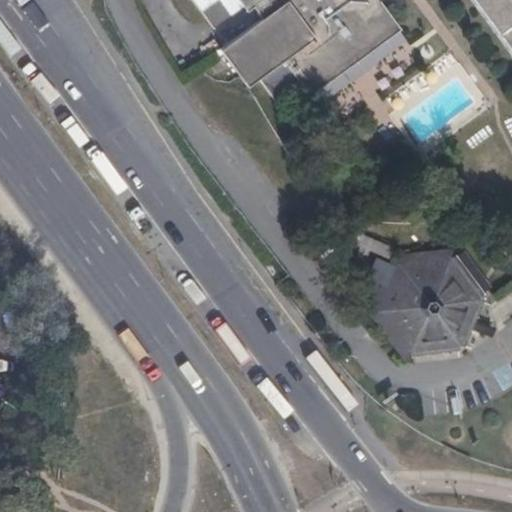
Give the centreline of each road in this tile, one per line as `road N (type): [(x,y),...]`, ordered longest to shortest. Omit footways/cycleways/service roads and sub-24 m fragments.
road 1 (primary): [(391,511),(21,0)]
road 2 (residential): [(110,0),(195,141),(366,362),(397,378),(423,375),(477,362),(511,343)]
road 3 (primary): [(85,234),(216,405),(272,511)]
road 4 (primary): [(85,234),(174,419),(178,486),(170,511)]
road 5 (primary): [(0,116),(85,234)]
